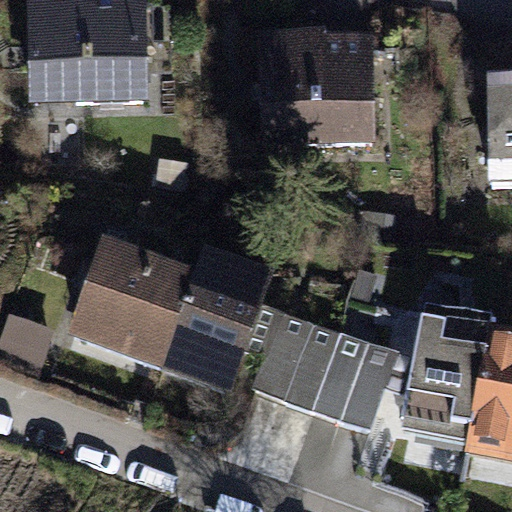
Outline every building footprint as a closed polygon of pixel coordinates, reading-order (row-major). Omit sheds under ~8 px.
[(149,1),(37,8),(44,129),(156,122),(149,1)] [(382,46),(270,49),(272,160),(385,158),(382,46)] [(511,85),(491,87),(500,200),(511,198),(511,85)] [(14,191),(0,189),(0,268),(3,269),(14,191)] [(203,278),(109,250),(81,343),(174,371),(203,278)] [(173,386),(242,413),(291,278),(215,253),(173,386)] [(508,331),(424,313),(399,438),(480,456),(508,331)] [(378,429),(386,397),(354,389),(367,339),(277,316),(256,398),(378,429)] [(511,463),(511,331),(508,331),(480,456),(511,463)]
